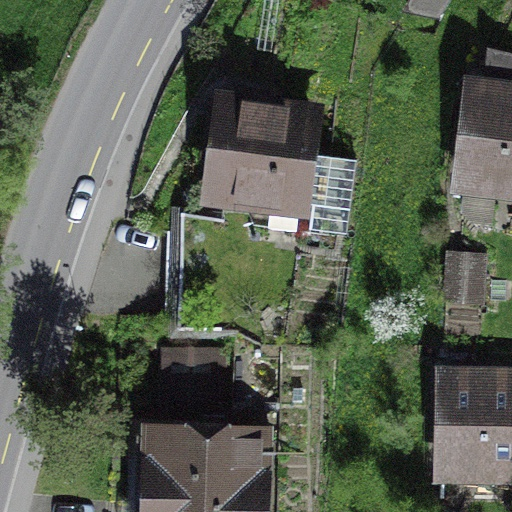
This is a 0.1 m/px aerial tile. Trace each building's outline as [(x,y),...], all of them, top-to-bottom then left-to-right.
[(446,0),(414,0),(408,11),(438,15),(446,0)] [(511,96),(455,90),(441,203),(511,212),(511,96)] [(310,115),(225,104),(214,193),(298,204),(295,225),(348,232),(357,160),(305,153),(310,115)] [(0,142),(10,116),(0,112),(0,142)] [(426,235),(428,284),(490,282),(488,233),(426,235)] [(217,348),(165,349),(166,390),(190,389),(190,399),(218,398),(217,348)] [(511,376),(424,374),(421,496),(511,497),(511,376)] [(202,436),(145,435),(143,511),(255,511),(257,437),(223,437),(223,417),(202,417),(202,436)]
